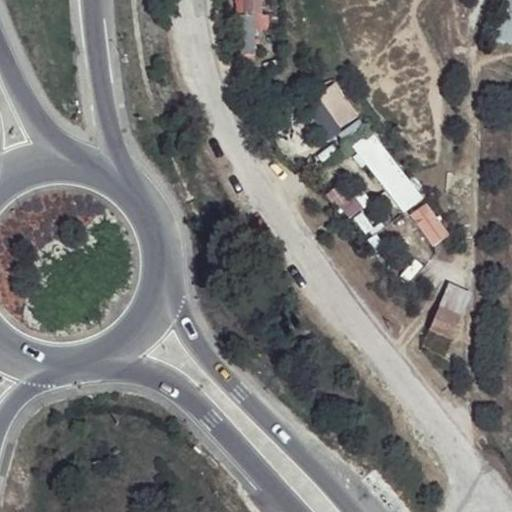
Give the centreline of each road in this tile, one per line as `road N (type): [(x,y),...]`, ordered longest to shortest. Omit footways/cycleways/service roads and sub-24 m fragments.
road 1 (residential): [(192,0),(255,172),(477,503)]
road 2 (primary): [(347,511),(205,365),(181,323),(163,263)]
road 3 (primary): [(102,354),(143,366),(181,391),(302,511)]
road 4 (motorway): [(131,192),(112,142),(94,0)]
road 5 (primary): [(72,167),(46,139),(0,47)]
